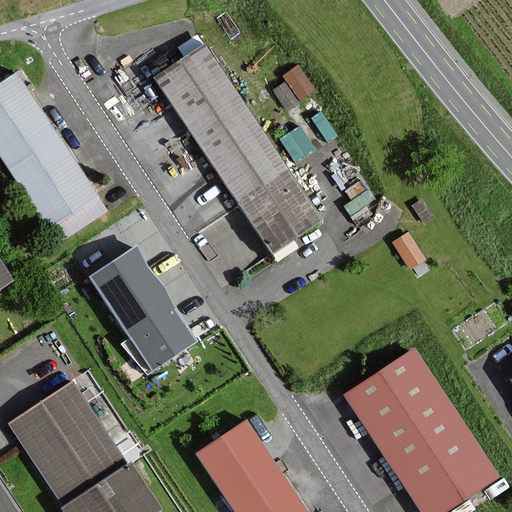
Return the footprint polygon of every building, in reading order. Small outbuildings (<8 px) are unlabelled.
[(150,82),(267,256),(322,220),(205,45),(150,82)] [(301,61),(271,82),(288,106),(318,85),(301,61)] [(0,82),(0,161),(46,233),(99,199),(17,71),(0,82)] [(393,237),(410,264),(425,255),(408,228),(393,237)] [(194,341),(136,250),(94,277),(153,367),(194,341)] [(0,287),(11,280),(0,263),(0,287)] [(345,396),(418,511),(450,511),(497,483),(414,352),(345,396)] [(7,424),(66,511),(157,511),(70,381),(7,424)] [(223,499),(232,511),(306,511),(273,464),(223,499)]
